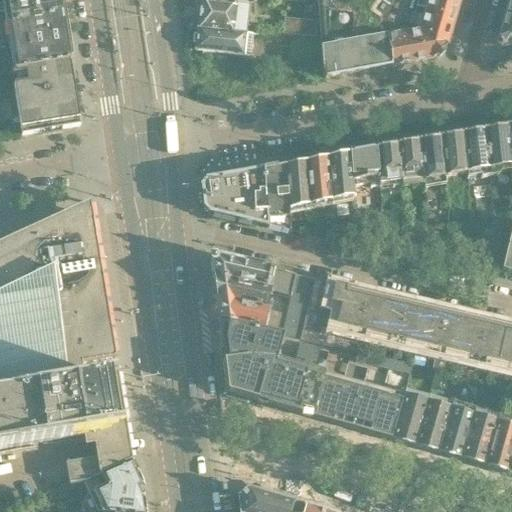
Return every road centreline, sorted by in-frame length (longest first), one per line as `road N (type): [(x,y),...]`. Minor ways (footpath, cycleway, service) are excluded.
road 1 (residential): [(511,304),(192,230),(157,231)]
road 2 (residential): [(183,445),(232,443),(472,511)]
road 3 (residential): [(167,147),(458,98)]
road 4 (tertiary): [(157,231),(183,445)]
road 5 (tertiary): [(93,0),(118,155)]
road 6 (tertiary): [(167,147),(148,0)]
